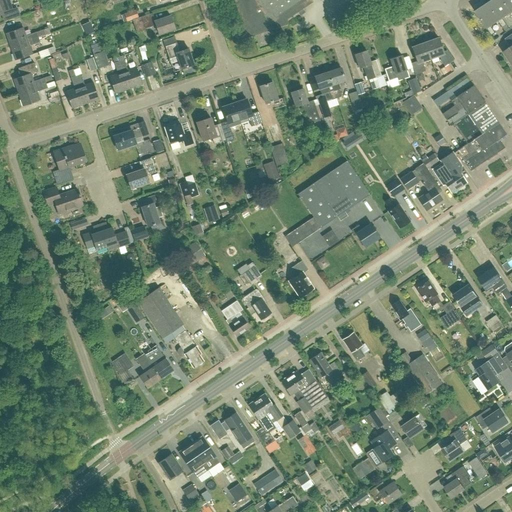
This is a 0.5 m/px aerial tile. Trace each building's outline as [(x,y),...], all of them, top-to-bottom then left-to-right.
[(0,0),(0,14),(1,15),(4,21),(19,16),(17,8),(9,11),(7,5),(10,4),(8,0),(0,0)] [(299,15),(304,11),(300,4),(306,0),(234,0),(247,38),(287,24),(286,19),(297,12),(298,14),(299,15)] [(509,13),(510,12),(501,0),(492,0),(487,4),(498,20),(498,21),(505,32),(509,29),(502,18),(509,13)] [(511,0),(501,0),(510,12),(509,13),(511,16),(511,0)] [(498,20),(487,4),(486,3),(482,6),(482,7),(475,12),(491,36),(495,33),(490,26),(498,21),(498,20)] [(127,22),(132,20),(138,18),(135,10),(129,12),(124,14),(127,21),(127,22)] [(138,18),(132,20),(136,33),(145,30),(145,28),(152,26),(155,25),(158,34),(175,29),(170,16),(154,21),(152,14),(138,18)] [(38,37),(36,32),(25,36),(22,27),(5,33),(10,47),(38,37)] [(38,37),(10,47),(15,60),(32,54),(29,46),(40,42),(38,37)] [(438,38),(425,43),(430,59),(439,56),(441,62),(444,67),(453,61),(447,51),(443,52),(438,38)] [(176,43),(164,47),(169,59),(177,57),(181,69),(193,65),(188,49),(179,52),(176,43)] [(425,71),(422,62),(430,59),(425,43),(411,48),(416,62),(411,64),(415,75),(425,71)] [(370,63),(366,51),(354,55),(359,69),(363,68),(367,81),(375,78),(379,88),(386,85),(383,76),(381,76),(376,61),(370,63)] [(118,58),(119,61),(128,89),(142,85),(136,67),(127,70),(122,56),(118,58)] [(389,81),(396,78),(395,74),(406,70),(402,56),(390,60),(393,70),(386,73),(389,81)] [(97,69),(93,58),(86,60),(90,72),(97,69)] [(115,94),(128,89),(119,61),(114,63),(117,74),(109,77),(115,94)] [(146,77),(156,74),(152,62),(142,65),(146,77)] [(46,83),(44,78),(33,82),(30,74),(37,71),(34,63),(18,68),(21,76),(13,79),(18,92),(46,83)] [(327,72),(332,86),(336,98),(341,96),(339,89),(341,89),(339,83),(345,81),(340,68),(327,72)] [(332,100),(336,98),(332,86),(327,72),(314,77),(319,90),(322,94),(323,97),(318,99),(324,118),(331,115),(326,100),(331,99),(332,100)] [(75,76),(85,104),(98,99),(93,82),(84,85),(80,74),(75,76)] [(74,89),(66,91),(71,109),(85,104),(75,76),(70,78),(74,89)] [(414,92),(421,89),(416,78),(410,81),(414,92)] [(265,104),(277,100),(272,82),(260,86),(265,104)] [(357,95),(364,93),(360,82),(354,85),(357,95)] [(46,83),(18,92),(23,106),(40,100),(37,92),(47,88),(46,83)] [(446,120),(450,126),(453,124),(453,123),(467,114),(484,103),(473,86),(451,101),(458,112),(446,120)] [(310,113),(316,111),(313,101),(307,103),(303,89),(291,93),(296,107),(302,105),(305,114),(310,113)] [(359,103),(356,92),(349,94),(354,111),(362,109),(360,102),(359,103)] [(60,100),(58,95),(48,99),(50,103),(60,100)] [(402,103),(411,116),(422,108),(414,96),(402,103)] [(246,100),(234,104),(241,124),(249,121),(251,127),(262,123),(258,112),(251,115),(246,100)] [(453,123),(453,124),(460,134),(467,144),(477,137),(497,124),(495,122),(497,121),(484,103),(467,114),(453,123)] [(222,108),(229,129),(241,125),(241,124),(234,104),(222,108)] [(316,111),(310,113),(310,114),(304,117),(307,125),(320,121),(316,111)] [(226,142),(221,128),(214,130),(210,118),(196,123),(202,141),(212,138),(214,144),(222,141),(223,143),(226,142)] [(118,150),(136,143),(134,138),(148,134),(144,121),(126,127),(127,132),(113,136),(118,150)] [(220,125),(221,128),(226,142),(233,139),(231,133),(229,134),(225,123),(220,125)] [(172,151),(179,148),(177,142),(183,140),(184,146),(193,143),(189,132),(183,134),(180,124),(172,127),(172,125),(164,127),(172,151)] [(499,139),(506,135),(500,126),(498,127),(497,124),(477,137),(485,149),(499,139)] [(337,130),(339,137),(347,135),(345,127),(337,130)] [(439,146),(445,141),(439,131),(432,135),(439,146)] [(464,163),(485,149),(477,137),(467,144),(456,151),(464,163)] [(156,153),(164,151),(160,139),(153,142),(156,153)] [(505,148),(499,139),(485,149),(464,163),(470,171),(505,148)] [(85,161),(80,144),(67,148),(66,147),(53,152),(59,169),(53,172),(57,185),(73,179),(69,167),(85,161)] [(270,148),(276,167),(288,163),(282,144),(270,148)] [(443,166),(459,188),(467,183),(457,169),(462,166),(453,152),(440,161),(443,166)] [(426,157),(421,160),(427,169),(432,166),(426,157)] [(130,188),(149,182),(146,175),(156,172),(151,158),(139,162),(141,170),(126,175),(130,188)] [(313,183),(336,217),(369,195),(346,161),(313,183)] [(451,194),(459,188),(443,166),(436,171),(451,194)] [(282,181),(280,178),(276,167),(266,170),(273,187),(277,185),(276,183),(282,181)] [(441,200),(437,194),(441,191),(427,170),(419,176),(422,182),(422,184),(428,193),(418,199),(426,210),(441,200)] [(188,171),(181,173),(183,180),(190,179),(188,171)] [(407,190),(419,183),(411,171),(400,179),(407,190)] [(393,197),(405,189),(398,178),(385,186),(393,197)] [(187,185),(186,182),(180,184),(183,196),(190,194),(191,197),(198,195),(195,183),(187,185)] [(320,228),(336,217),(313,183),(297,194),(313,217),(320,228)] [(252,188),(255,196),(262,193),(259,185),(252,188)] [(59,195),(56,187),(43,192),(48,205),(55,202),(59,213),(82,205),(77,189),(59,195)] [(160,222),(158,217),(159,215),(157,209),(155,208),(154,203),(156,202),(154,195),(142,199),(144,206),(141,207),(147,226),(151,225),(153,232),(165,228),(163,221),(160,222)] [(263,197),(258,200),(262,208),(267,205),(263,197)] [(395,206),(390,198),(384,202),(390,210),(388,211),(399,229),(410,221),(398,204),(395,206)] [(221,201),(215,203),(219,213),(225,211),(221,201)] [(204,219),(215,216),(212,202),(200,205),(204,219)] [(191,232),(199,231),(197,220),(189,222),(191,232)] [(78,229),(76,222),(70,224),(72,231),(78,229)] [(106,222),(99,224),(107,247),(108,251),(130,244),(126,231),(115,235),(112,227),(108,229),(106,222)] [(313,232),(306,222),(285,236),(284,237),(291,247),(313,232)] [(96,250),(107,247),(99,224),(93,226),(95,233),(92,234),(91,232),(82,235),(87,248),(95,246),(96,250)] [(379,237),(370,224),(361,230),(358,225),(350,231),(354,237),(356,235),(364,247),(379,237)] [(137,229),(131,231),(135,240),(140,238),(137,229)] [(192,264),(205,256),(196,241),(183,250),(192,264)] [(258,281),(256,279),(261,275),(252,262),(247,265),(246,264),(237,270),(241,275),(240,276),(245,284),(249,282),(252,285),(258,281)] [(296,277),(289,281),(290,283),(289,284),(291,287),(293,287),(300,297),(301,296),(302,297),(305,295),(306,293),(313,289),(302,273),(306,270),(301,262),(291,270),(296,277)] [(507,287),(494,268),(478,279),(486,290),(492,286),(497,294),(501,291),(506,288),(507,287)] [(441,301),(437,296),(438,295),(429,281),(417,289),(426,303),(428,301),(432,307),(438,303),(441,307),(444,306),(441,301)] [(483,305),(469,285),(454,296),(461,307),(469,302),(475,310),(483,305)] [(162,338),(183,324),(158,288),(138,301),(162,338)] [(511,295),(511,296),(506,288),(501,291),(507,300),(511,307),(511,295)] [(271,313),(265,305),(266,302),(258,289),(256,289),(241,298),(248,308),(251,306),(260,320),(261,319),(263,319),(266,318),(267,316),(271,313)] [(404,307),(400,300),(392,305),(398,314),(396,315),(400,320),(402,319),(411,332),(422,325),(411,309),(408,311),(404,306),(404,307)] [(229,318),(233,324),(229,326),(236,337),(249,328),(239,312),(242,310),(236,301),(221,311),(227,320),(229,318)] [(99,305),(101,311),(108,308),(105,303),(99,305)] [(143,317),(134,304),(127,309),(136,322),(143,317)] [(447,328),(460,319),(453,309),(440,318),(447,328)] [(493,332),(503,325),(496,315),(486,322),(493,332)] [(144,319),(138,322),(143,330),(149,327),(144,319)] [(421,342),(430,336),(425,329),(416,335),(421,342)] [(195,347),(184,331),(174,338),(180,348),(178,349),(177,351),(177,353),(178,355),(180,356),(182,356),(184,355),(193,368),(203,361),(199,355),(201,354),(195,346),(195,347)] [(357,361),(364,356),(358,348),(361,346),(353,333),(343,340),(357,361)] [(426,348),(434,342),(430,337),(422,342),(426,348)] [(511,343),(505,348),(505,351),(508,355),(503,359),(508,367),(511,372),(511,343)] [(484,394),(489,390),(500,382),(496,375),(503,370),(508,367),(503,359),(498,353),(497,352),(492,344),(482,352),(486,358),(491,355),(493,357),(493,356),(494,357),(482,366),(475,370),(479,377),(474,380),(484,394)] [(143,354),(147,360),(152,368),(160,379),(173,371),(157,347),(152,350),(151,349),(143,354)] [(328,366),(320,353),(309,360),(317,373),(318,373),(321,377),(326,373),(332,381),(342,375),(333,362),(328,366)] [(124,354),(118,358),(126,370),(132,366),(124,354)] [(135,359),(145,373),(139,377),(147,388),(160,379),(152,368),(147,360),(143,354),(135,359)] [(432,390),(441,384),(438,378),(422,356),(408,366),(424,388),(428,393),(432,390)] [(306,385),(297,371),(289,376),(304,398),(310,408),(327,397),(315,379),(306,385)] [(369,389),(376,384),(366,371),(360,376),(369,389)] [(304,413),(311,409),(310,408),(304,398),(289,376),(281,382),(290,396),(295,393),(299,400),(296,402),(304,413)] [(256,399),(272,423),(275,421),(281,429),(282,428),(289,438),(299,431),(293,421),(288,424),(276,408),(275,409),(264,394),(256,399)] [(385,411),(388,415),(395,410),(397,409),(394,404),(392,405),(388,398),(382,403),(386,410),(385,410),(385,411)] [(274,432),(277,430),(272,423),(266,414),(256,399),(248,405),(263,427),(265,426),(274,439),(277,436),(274,432)] [(386,417),(388,415),(385,411),(385,410),(381,406),(365,417),(368,422),(371,419),(377,428),(383,424),(384,426),(390,423),(385,417),(386,417)] [(487,410),(476,417),(483,429),(489,425),(494,432),(509,422),(500,409),(490,416),(487,410)] [(405,424),(399,416),(395,410),(388,415),(386,417),(397,433),(402,429),(409,438),(427,426),(419,414),(405,424)] [(302,427),(307,424),(299,412),(294,415),(302,427)] [(225,431),(229,429),(243,449),(254,441),(235,413),(234,414),(232,414),(229,416),(229,417),(224,421),(220,424),(218,420),(209,426),(219,440),(227,434),(225,431)] [(153,424),(163,418),(160,414),(150,419),(153,424)] [(353,435),(361,430),(357,422),(348,427),(353,435)] [(450,461),(464,451),(471,447),(466,440),(467,440),(460,429),(450,435),(454,441),(443,449),(450,461)] [(387,430),(369,442),(374,448),(372,449),(381,463),(393,455),(389,448),(396,443),(387,430)] [(265,445),(270,441),(264,432),(258,436),(265,445)] [(310,443),(305,436),(298,440),(303,448),(304,448),(308,455),(315,451),(310,443)] [(511,441),(509,436),(494,446),(505,463),(511,459),(510,458),(511,456),(511,441)] [(202,437),(191,445),(208,470),(219,463),(215,457),(202,437)] [(196,478),(208,470),(191,445),(179,453),(192,472),(196,478)] [(230,449),(223,454),(226,459),(234,454),(230,449)] [(169,479),(182,471),(171,455),(158,463),(169,479)] [(234,455),(228,459),(232,464),(238,460),(234,455)] [(476,457),(469,462),(474,469),(481,464),(476,457)] [(451,498),(465,489),(464,488),(471,483),(468,478),(470,476),(463,466),(451,474),(455,480),(444,487),(451,498)] [(261,496),(283,481),(275,469),(253,484),(261,496)] [(305,490),(313,484),(305,473),(297,478),(305,490)] [(400,494),(393,482),(382,489),(379,484),(369,491),(375,501),(383,497),(387,503),(400,494)] [(237,502),(247,495),(239,484),(229,490),(237,502)] [(185,493),(190,501),(199,495),(194,487),(185,493)] [(357,505),(369,497),(365,491),(353,499),(357,505)] [(286,511),(297,505),(292,496),(277,506),(277,505),(271,510),(266,502),(256,509),(258,511),(286,511)] [(212,511),(206,503),(200,507),(202,511),(212,511)]
